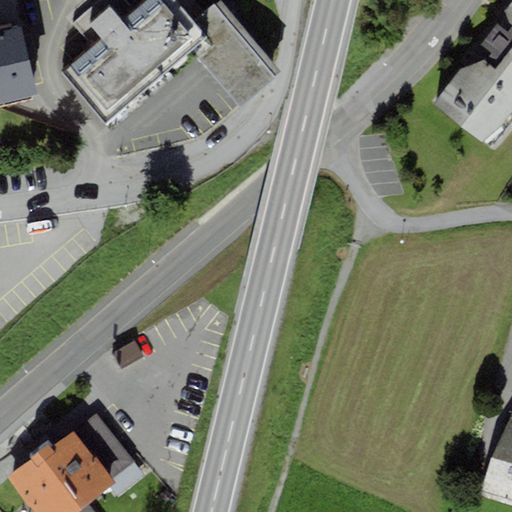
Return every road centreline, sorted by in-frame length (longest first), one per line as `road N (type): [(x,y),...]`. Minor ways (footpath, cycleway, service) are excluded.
road 1 (primary): [(332,0),(211,511)]
road 2 (residential): [(0,418),(325,135)]
road 3 (residential): [(325,135),(387,79),(453,0)]
road 4 (residential): [(372,205),(404,224),(511,211)]
